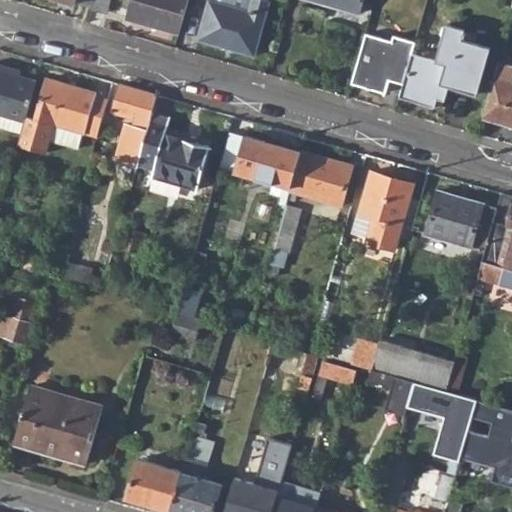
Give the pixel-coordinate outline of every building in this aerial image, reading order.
[(94,0),(93,8),(107,12),(110,0),(94,0)] [(132,0),(127,17),(180,32),(189,0),(132,0)] [(209,0),(198,39),(255,56),(272,1),(268,0),(211,0),(209,0)] [(314,0),(359,12),(362,0),(314,0)] [(400,97),(434,107),(436,98),(443,100),(448,86),(476,94),(489,48),(461,39),(464,29),(446,23),(436,59),(413,53),(405,82),(400,97)] [(366,32),(352,82),(383,91),(387,77),(405,82),(413,53),(416,40),(394,34),(392,40),(366,32)] [(484,118),(511,125),(511,63),(500,60),(484,118)] [(0,111),(26,120),(27,115),(37,80),(20,76),(21,70),(0,63),(0,111)] [(49,78),(37,118),(27,115),(26,120),(22,132),(19,143),(47,152),(54,123),(98,136),(109,97),(95,94),(96,91),(49,78)] [(117,154),(137,160),(152,113),(157,94),(121,84),(113,114),(119,116),(121,111),(135,115),(132,124),(127,122),(117,154)] [(26,120),(0,111),(0,124),(22,132),(26,120)] [(170,118),(152,113),(137,160),(135,169),(199,187),(211,145),(185,137),(187,134),(167,128),(170,118)] [(279,202),(286,205),(287,204),(289,197),(303,151),(247,135),(236,172),(283,186),(279,202)] [(303,151),(289,197),(296,200),(299,192),(342,204),(353,166),(303,151)] [(366,239),(397,248),(416,184),(372,172),(359,212),(373,216),(366,239)] [(475,266),(480,269),(497,207),(440,191),(428,233),(479,249),(475,266)] [(485,277),(511,285),(511,195),(501,192),(497,207),(480,269),(476,281),(482,284),(485,277)] [(301,209),(287,204),(286,205),(274,247),(288,251),(301,209)] [(125,247),(142,253),(147,236),(129,232),(125,247)] [(101,247),(112,252),(114,241),(104,238),(101,247)] [(32,258),(24,256),(21,268),(29,270),(32,258)] [(61,278),(88,286),(93,268),(66,260),(61,278)] [(0,332),(26,340),(36,305),(16,300),(12,312),(0,308),(0,332)] [(158,340),(181,347),(188,328),(165,321),(158,340)] [(374,368),(381,342),(360,336),(352,361),(371,367),(374,368)] [(446,391),(454,358),(383,337),(381,342),(374,368),(390,373),(417,384),(446,391)] [(297,386),(308,389),(319,352),(272,339),(262,376),(274,380),(278,365),(301,372),(297,386)] [(446,391),(458,394),(463,378),(470,380),(477,357),(457,351),(454,358),(446,391)] [(311,394),(320,397),(327,374),(352,380),(356,367),(322,357),(311,394)] [(368,378),(386,384),(390,373),(374,368),(371,367),(368,378)] [(436,455),(458,461),(462,456),(469,428),(473,415),(477,399),(458,394),(446,391),(417,384),(412,405),(446,414),(436,455)] [(14,441),(86,462),(102,405),(31,385),(14,441)] [(511,407),(509,407),(477,399),(473,415),(494,421),(490,434),(469,428),(462,456),(496,466),(492,479),(511,484),(511,407)] [(192,452),(211,457),(215,442),(195,437),(192,452)] [(127,497),(171,510),(182,470),(139,458),(127,497)] [(171,510),(179,511),(212,511),(221,482),(189,472),(191,462),(185,460),(182,470),(171,510)] [(223,511),(262,511),(267,496),(232,485),(223,511)] [(314,511),(340,511),(330,509),(335,492),(321,487),(316,505),(314,511)] [(272,511),(314,511),(316,505),(278,493),(272,511)]
